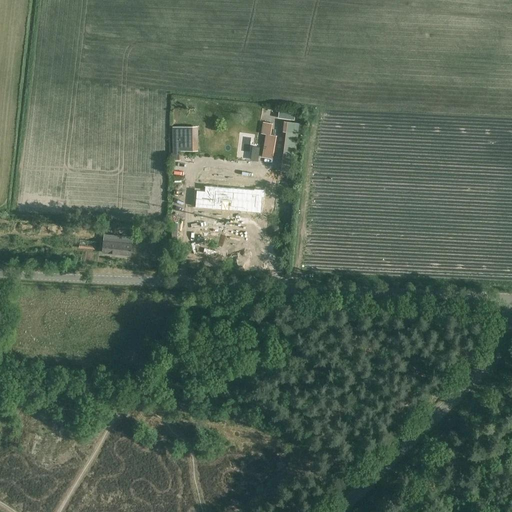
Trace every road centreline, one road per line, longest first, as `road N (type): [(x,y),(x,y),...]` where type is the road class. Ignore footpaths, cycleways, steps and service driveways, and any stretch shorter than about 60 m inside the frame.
road 1 (tertiary): [(0,276),(508,300)]
road 2 (tertiary): [(340,511),(491,362),(508,300)]
